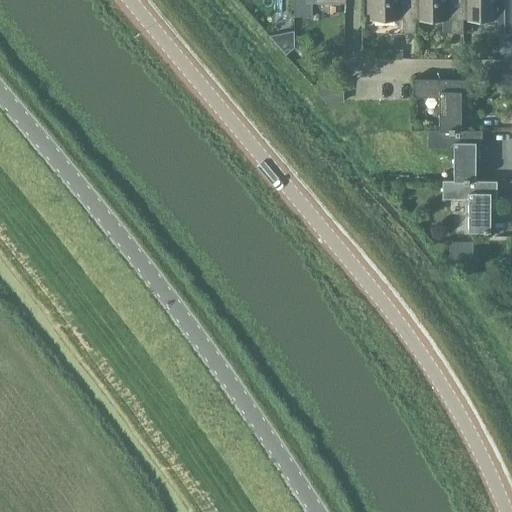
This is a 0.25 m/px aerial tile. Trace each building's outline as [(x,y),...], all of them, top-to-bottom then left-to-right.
[(294,0),(294,17),(313,17),(313,1),(345,2),(345,0),(294,0)] [(416,34),(416,21),(415,21),(415,0),(366,0),(367,20),(403,20),(403,34),(416,34)] [(464,35),(464,20),(463,20),(463,0),(415,0),(415,21),(416,21),(451,21),(451,34),(464,35)] [(463,0),(463,20),(464,20),(499,21),(499,35),(511,35),(511,0),(463,0)] [(439,98),(439,131),(462,131),(462,98),(469,98),(469,81),(414,80),(414,98),(439,98)] [(454,148),(454,181),(476,182),(476,148),(483,149),(483,131),(462,131),(439,131),(428,131),(428,148),(454,148)] [(497,200),(497,182),(476,182),(454,181),(443,181),(443,199),(469,199),(469,233),(490,233),(491,200),(497,200)]
